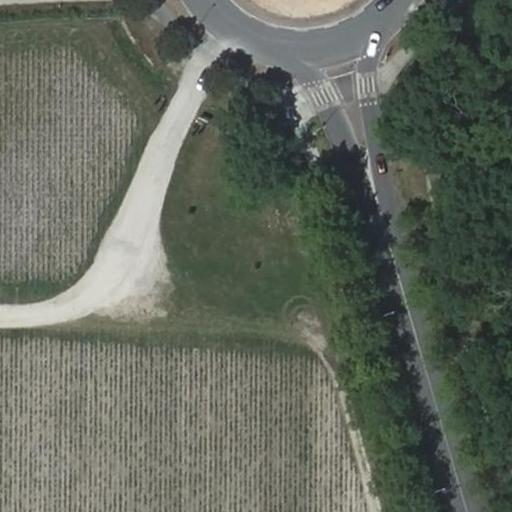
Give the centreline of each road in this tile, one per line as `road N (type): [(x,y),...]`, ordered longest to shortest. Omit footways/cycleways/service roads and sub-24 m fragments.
road 1 (track): [(62,311),(318,338),(337,375),(375,511)]
road 2 (secondary): [(468,511),(367,163)]
road 3 (secondary): [(298,51),(342,136),(367,163)]
road 4 (secondary): [(367,163),(366,34)]
